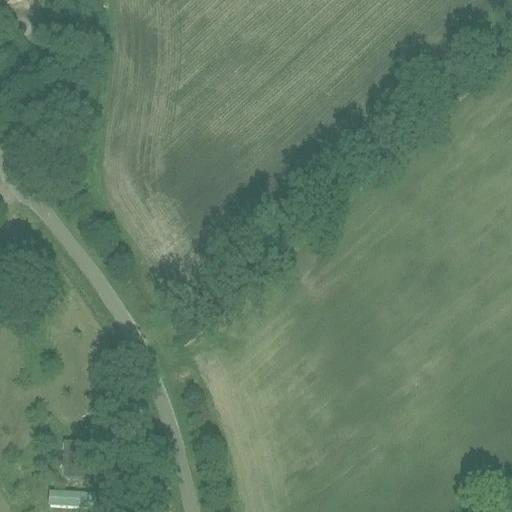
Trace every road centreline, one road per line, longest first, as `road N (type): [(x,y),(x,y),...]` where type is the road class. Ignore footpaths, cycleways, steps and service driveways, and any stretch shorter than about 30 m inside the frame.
road 1 (track): [(147,363),(170,352),(387,122),(511,6)]
road 2 (unclassified): [(192,511),(147,363),(102,286),(0,161)]
